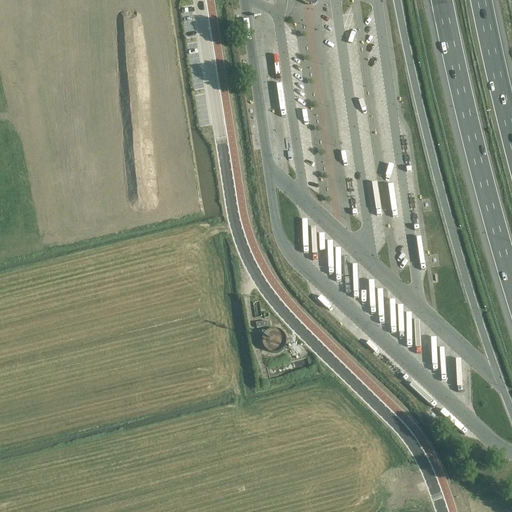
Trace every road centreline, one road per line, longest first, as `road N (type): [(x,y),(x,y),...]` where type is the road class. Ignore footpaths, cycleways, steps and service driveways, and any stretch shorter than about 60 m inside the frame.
road 1 (tertiary): [(444,511),(403,428),(293,323),(247,258),(230,203),(198,0)]
road 2 (motorway): [(443,0),(511,281)]
road 3 (motorway): [(511,137),(481,0)]
